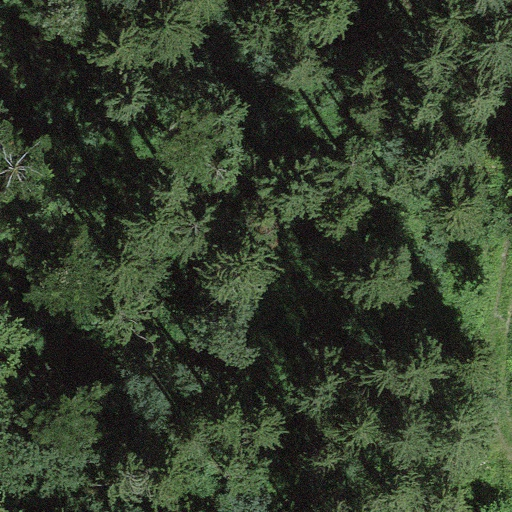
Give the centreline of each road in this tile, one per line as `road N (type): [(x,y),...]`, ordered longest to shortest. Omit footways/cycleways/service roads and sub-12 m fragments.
road 1 (track): [(511,454),(492,423),(511,236)]
road 2 (track): [(511,84),(417,0)]
